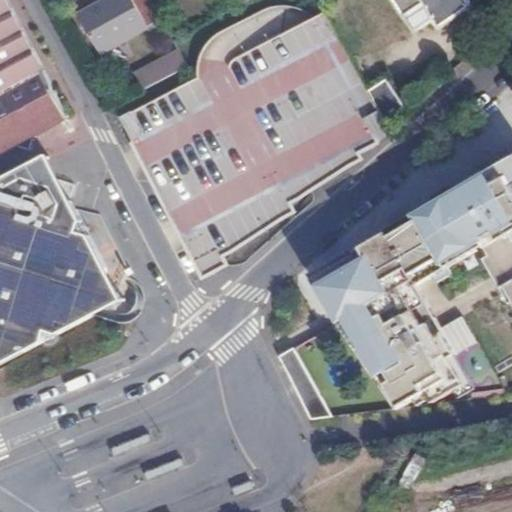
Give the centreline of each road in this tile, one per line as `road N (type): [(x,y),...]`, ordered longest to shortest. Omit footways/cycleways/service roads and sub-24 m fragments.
road 1 (tertiary): [(206,332),(511,59)]
road 2 (residential): [(30,0),(206,332)]
road 3 (tertiary): [(0,434),(128,382),(206,332)]
